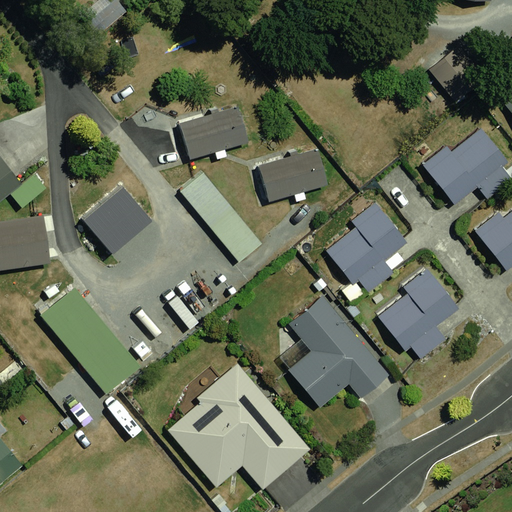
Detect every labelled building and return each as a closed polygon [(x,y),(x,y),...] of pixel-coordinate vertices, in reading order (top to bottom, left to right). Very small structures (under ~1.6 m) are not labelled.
[(128,14),(116,0),(91,0),(64,22),(85,48),(128,14)] [(511,89),(496,103),(511,121),(511,89)] [(232,104),(159,119),(168,157),(240,141),(232,104)] [(474,124),(418,167),(445,202),(501,158),(474,124)] [(314,144),(244,161),(253,198),(322,181),(314,144)] [(0,187),(9,182),(0,168),(0,187)] [(196,172),(171,193),(230,263),(255,243),(196,172)] [(35,175),(11,194),(22,208),(46,189),(35,175)] [(511,198),(466,231),(492,268),(511,254),(511,198)] [(367,200),(316,246),(347,280),(398,234),(367,200)] [(0,220),(0,265),(42,263),(39,218),(0,220)] [(420,266),(368,312),(393,340),(445,294),(420,266)] [(64,275),(27,304),(97,392),(134,363),(64,275)] [(381,371),(310,295),(281,322),(307,350),(285,370),(316,403),(340,380),(355,395),(381,371)] [(232,367),(163,426),(214,485),(238,465),(257,488),(303,448),(232,367)] [(0,450),(0,469),(9,461),(0,450)]
